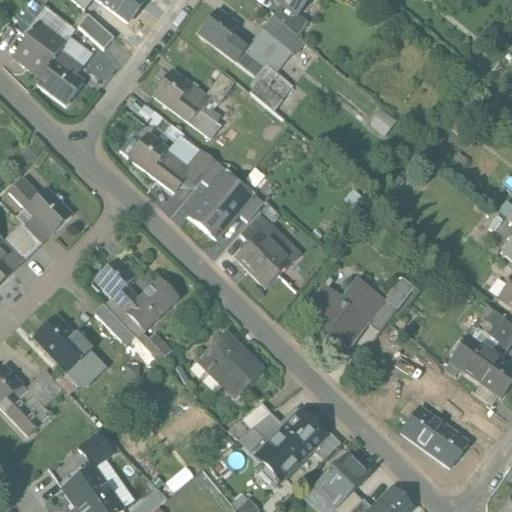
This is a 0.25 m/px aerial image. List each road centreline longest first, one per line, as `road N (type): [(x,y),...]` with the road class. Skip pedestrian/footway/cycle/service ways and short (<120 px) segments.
road 1 (residential): [(129,202),(452,511)]
road 2 (residential): [(71,153),(187,0)]
road 3 (residential): [(0,329),(129,202)]
